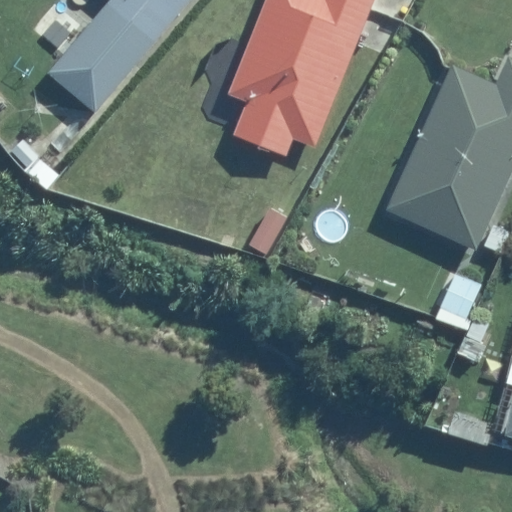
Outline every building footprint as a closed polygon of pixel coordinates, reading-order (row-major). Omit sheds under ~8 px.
[(101,114),(195,0),(113,0),(115,1),(54,76),(101,114)] [(321,153),(378,0),(273,0),(255,50),(246,46),(228,93),(248,101),(234,140),(291,161),(298,144),(321,153)] [(480,256),(511,181),(511,62),(509,61),(497,90),(456,72),(426,143),(417,139),(385,215),(480,256)] [(486,286),(447,270),(429,315),(467,331),(486,286)] [(511,389),(501,439),(511,442),(511,358),(506,388),(511,389)]
